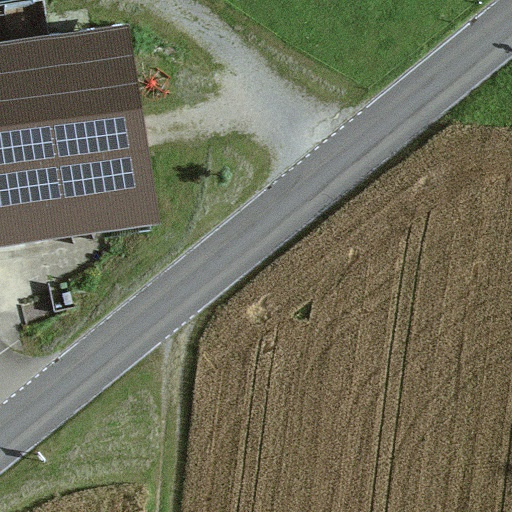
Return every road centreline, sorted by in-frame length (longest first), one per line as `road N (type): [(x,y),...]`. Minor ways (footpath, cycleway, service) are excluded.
road 1 (tertiary): [(511,21),(0,452)]
road 2 (track): [(173,511),(182,304)]
